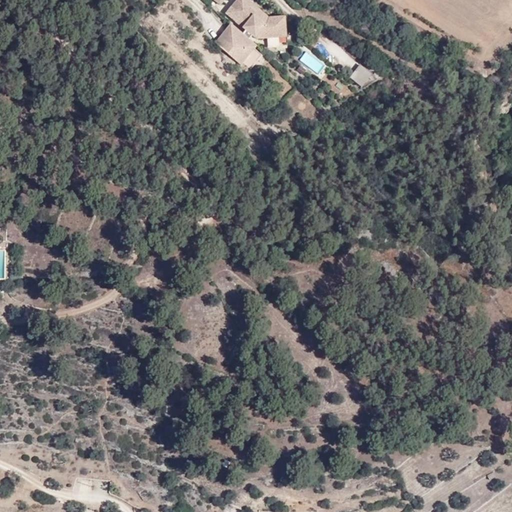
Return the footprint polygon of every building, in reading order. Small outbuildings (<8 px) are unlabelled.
[(212,0),(224,9),(231,0),(212,0)] [(255,6),(248,0),(243,0),(240,4),(250,12),(255,6)] [(249,34),(256,40),(289,39),(289,23),(272,24),(269,28),(258,19),(263,13),(255,6),(250,12),(240,4),(234,11),(249,24),(244,30),(249,34)] [(234,11),(229,16),(244,30),(249,24),(234,11)] [(288,20),(272,20),(263,13),(258,19),(269,28),(272,24),(289,23),(288,20)] [(256,47),(254,44),(246,38),(234,27),(229,33),(237,41),(232,46),(225,39),(218,46),(244,69),(255,56),(251,53),(256,47)] [(237,41),(229,33),(225,39),(232,46),(237,41)] [(246,38),(254,44),(256,40),(249,34),(246,38)] [(255,56),(260,50),(256,47),(251,53),(255,56)] [(295,69),(301,74),(304,69),(299,64),(295,69)] [(350,76),(362,88),(373,76),(361,65),(350,76)]
